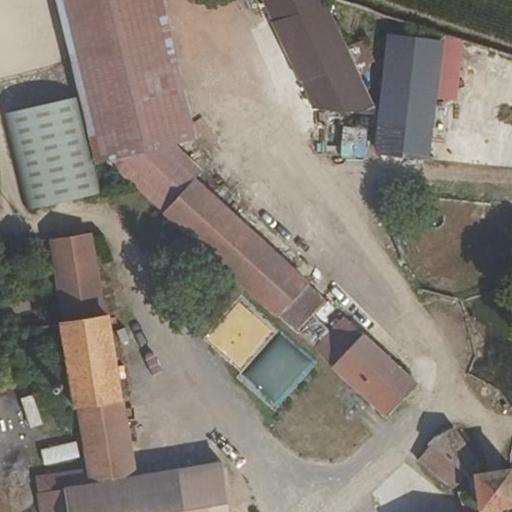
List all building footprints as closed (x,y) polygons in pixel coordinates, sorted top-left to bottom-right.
[(174,147),(142,0),(55,0),(89,165),(106,161),(174,147)] [(315,6),(293,0),(253,0),(313,128),(370,126),(315,6)] [(373,126),(405,129),(418,55),(385,50),(373,126)] [(92,194),(74,95),(4,107),(22,207),(92,194)] [(405,129),(373,126),(366,166),(397,171),(405,129)] [(344,133),(339,151),(359,157),(364,139),(344,133)] [(174,147),(106,161),(156,211),(193,176),(205,189),(221,172),(174,147)] [(205,189),(193,176),(156,211),(264,315),(297,281),(205,189)] [(484,218),(511,218),(511,205),(485,206),(484,218)] [(39,392),(69,387),(74,416),(119,408),(106,322),(121,319),(116,289),(101,292),(89,229),(42,238),(60,329),(30,335),(39,392)] [(264,315),(282,334),(315,299),(297,281),(264,315)] [(406,390),(330,315),(299,349),(374,421),(406,390)] [(279,336),(244,375),(275,403),(310,365),(279,336)] [(87,494),(132,487),(119,408),(74,416),(87,494)] [(414,467),(441,492),(453,482),(463,490),(466,511),(511,511),(511,488),(506,489),(503,474),(471,480),(443,438),(420,452),(424,458),(414,467)] [(42,465),(78,458),(74,441),(38,447),(42,465)] [(36,502),(37,511),(221,511),(216,473),(132,487),(87,494),(36,502)]
